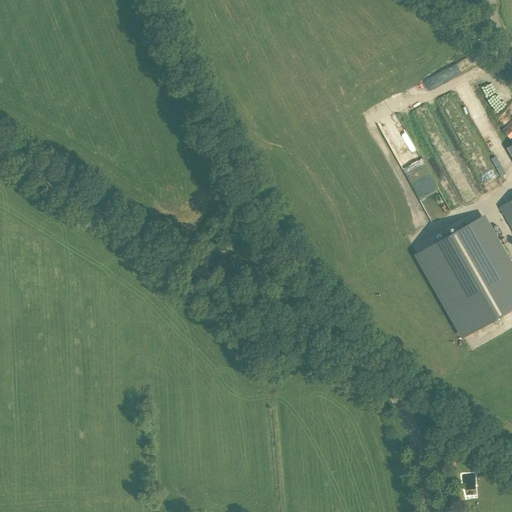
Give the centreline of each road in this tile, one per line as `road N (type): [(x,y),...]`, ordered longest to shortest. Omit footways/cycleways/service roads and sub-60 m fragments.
road 1 (unclassified): [(403,409),(264,210),(162,0)]
road 2 (track): [(370,359),(343,355),(0,146)]
road 3 (unclassified): [(511,460),(430,413),(403,409)]
